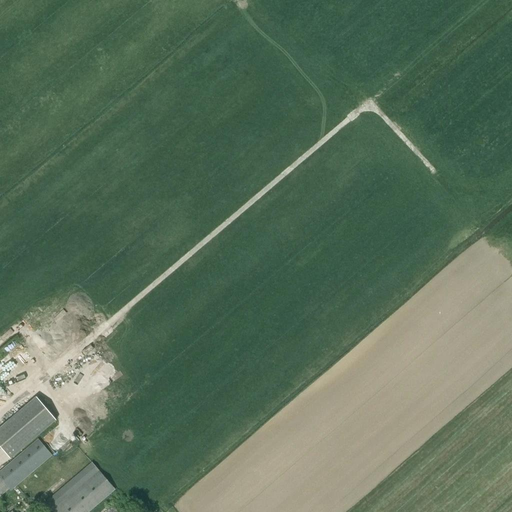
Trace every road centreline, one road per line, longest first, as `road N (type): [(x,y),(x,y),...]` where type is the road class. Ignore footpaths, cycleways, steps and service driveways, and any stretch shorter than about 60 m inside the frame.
road 1 (track): [(0,416),(367,104),(434,172)]
road 2 (track): [(367,104),(483,0)]
